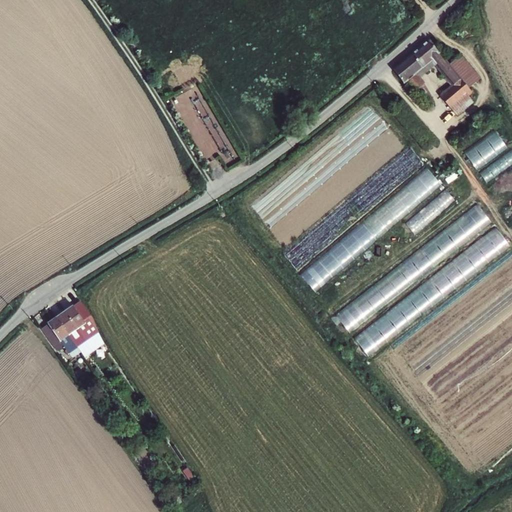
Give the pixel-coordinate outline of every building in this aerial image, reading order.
[(405,84),(407,83),(416,93),(425,85),(416,74),(433,60),(454,85),(442,95),(453,107),(481,84),(483,82),(462,57),(451,66),(431,42),(407,62),(395,72),(405,84)] [(496,131),(463,151),(475,170),(508,150),(496,131)] [(411,148),(280,250),(295,269),(426,167),(411,148)] [(511,151),(479,172),(485,182),(511,165),(511,151)] [(428,168),(299,273),(313,290),(441,185),(428,168)] [(416,236),(454,200),(444,189),(405,224),(416,236)] [(479,207),(334,312),(345,328),(490,222),(479,207)] [(460,259),(353,336),(367,357),(448,299),(443,292),(455,283),(451,278),(465,267),(460,259)] [(79,304),(74,307),(86,325),(91,321),(79,304)] [(74,307),(64,314),(83,341),(86,345),(92,341),(89,337),(93,334),(86,325),(74,307)] [(64,314),(56,320),(74,347),(76,349),(77,351),(86,345),(83,341),(64,314)] [(74,347),(56,320),(44,328),(58,347),(62,344),(69,354),(76,349),(74,347)] [(158,447),(151,451),(156,458),(163,454),(158,447)]
